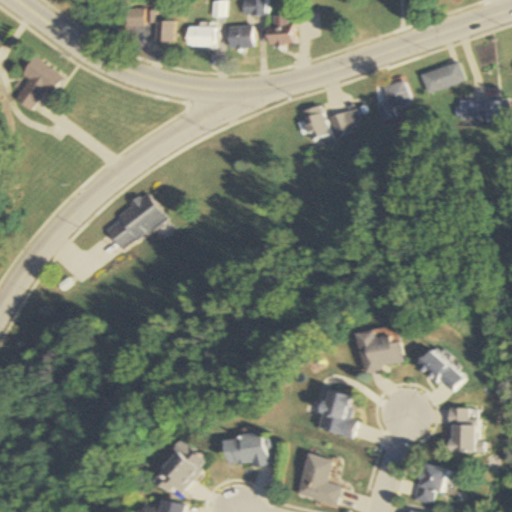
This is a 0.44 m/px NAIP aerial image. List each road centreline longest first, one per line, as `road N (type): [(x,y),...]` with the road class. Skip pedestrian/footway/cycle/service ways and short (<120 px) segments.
road 1 (tertiary): [(0,306),(47,240),(155,152),(218,116),(297,86)]
road 2 (secondary): [(297,86),(165,82),(91,54),(15,0)]
road 3 (secondary): [(297,86),(511,10)]
